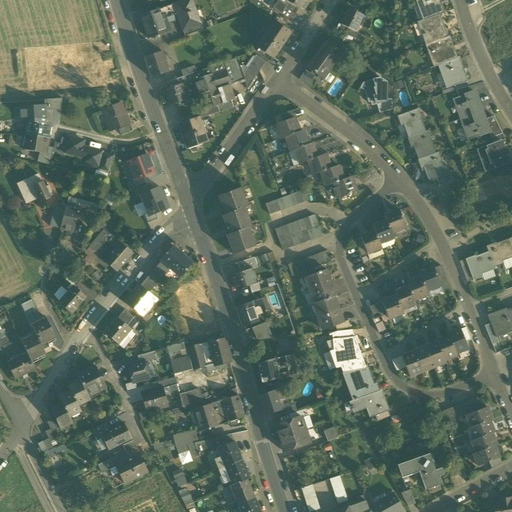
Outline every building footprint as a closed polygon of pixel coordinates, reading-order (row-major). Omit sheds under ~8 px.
[(191,0),(186,0),(173,5),(177,15),(183,31),(201,25),(191,0)] [(287,20),(291,13),(283,7),(286,1),(284,0),(279,0),(277,2),(273,9),(287,20)] [(302,12),(309,0),(284,0),(286,1),(297,8),(302,12)] [(419,6),(424,20),(439,15),(442,13),(439,3),(440,2),(439,0),(415,0),(417,6),(419,6)] [(297,8),(286,1),(283,7),(291,13),(293,14),(297,8)] [(174,16),(177,15),(173,5),(151,12),(151,13),(153,18),(160,16),(162,20),(164,19),(166,18),(174,16)] [(419,6),(417,6),(413,8),(418,22),(424,20),(419,6)] [(138,11),(142,22),(153,18),(151,13),(151,12),(150,7),(138,11)] [(349,29),(355,32),(363,16),(349,9),(341,25),(349,29)] [(426,36),(429,44),(446,38),(441,23),(442,23),(439,15),(424,20),(418,22),(423,37),(426,36)] [(167,27),(166,24),(163,25),(162,20),(160,16),(153,18),(142,22),(148,38),(166,32),(165,28),(167,27)] [(174,16),(166,18),(168,24),(176,21),(174,16)] [(256,48),(273,59),(291,33),(274,21),(269,29),(264,36),(256,48)] [(337,30),(346,35),(349,29),(341,25),(339,24),(336,29),(337,30)] [(183,31),(185,37),(202,30),(201,25),(183,31)] [(349,29),(346,35),(353,39),(355,40),(358,34),(355,32),(349,29)] [(333,36),(342,41),(346,35),(337,30),(333,36)] [(353,39),(346,35),(342,41),(349,45),(353,39)] [(437,66),(438,66),(457,59),(449,36),(446,38),(429,44),(426,45),(429,53),(431,52),(437,66)] [(324,45),(340,56),(343,51),(342,51),(343,49),(328,39),(324,45)] [(308,68),(316,74),(325,80),(328,82),(332,76),(327,73),(340,56),(324,45),(324,44),(308,68)] [(144,58),(151,78),(169,72),(163,53),(144,58)] [(106,81),(104,67),(103,54),(89,55),(91,83),(106,81)] [(77,84),(91,83),(89,55),(74,57),(75,66),(76,78),(77,84)] [(244,80),(247,89),(266,62),(256,55),(243,75),(244,80)] [(65,85),(64,79),(63,68),(62,58),(48,59),(50,86),(65,85)] [(195,81),(199,95),(217,89),(231,84),(231,85),(244,80),(243,75),(237,58),(196,73),(184,77),(179,79),(181,85),(181,84),(182,85),(194,81),(195,81)] [(458,58),(457,59),(438,66),(441,74),(443,73),(448,88),(454,86),(465,82),(466,81),(462,71),(463,70),(458,58)] [(36,88),(50,86),(48,59),(33,61),(34,70),(35,82),(36,88)] [(184,77),(196,73),(193,67),(181,71),(184,77)] [(312,80),(316,74),(308,68),(303,74),(312,80)] [(443,73),(441,74),(436,76),(441,90),(448,88),(443,73)] [(299,80),(311,89),(316,83),(312,80),(303,74),(299,80)] [(312,80),(316,83),(321,86),(325,80),(316,74),(312,80)] [(370,102),(371,106),(377,105),(386,102),(386,100),(386,82),(379,78),(363,83),(360,88),(364,91),(368,103),(370,102)] [(165,83),(167,89),(181,85),(179,79),(165,83)] [(401,80),(392,84),(395,91),(404,88),(401,80)] [(454,86),(456,91),(468,87),(466,81),(465,82),(454,86)] [(165,90),(170,106),(187,100),(191,99),(189,93),(185,95),(182,85),(181,84),(181,85),(167,89),(165,90)] [(222,104),(231,101),(235,99),(231,85),(231,84),(217,89),(222,104)] [(470,93),(468,87),(456,91),(458,98),(470,93)] [(222,104),(217,89),(199,95),(204,110),(217,106),(222,104)] [(454,99),(461,120),(482,112),(474,92),(470,93),(458,98),(454,99)] [(45,106),(45,111),(50,111),(55,110),(57,110),(61,111),(62,99),(44,100),(45,106)] [(377,105),(379,114),(392,110),(392,100),(386,100),(386,102),(377,105)] [(222,104),(217,106),(219,113),(233,109),(231,101),(222,104)] [(101,112),(109,133),(129,126),(129,125),(122,104),(101,112)] [(45,111),(45,106),(21,108),(22,121),(27,122),(28,116),(46,119),(45,111)] [(201,119),(219,113),(217,106),(204,110),(198,112),(201,119)] [(404,126),(409,138),(426,132),(421,120),(422,119),(419,110),(398,117),(402,127),(404,126)] [(280,116),(282,122),(294,118),(291,112),(280,116)] [(484,120),(482,112),(461,120),(464,127),(469,140),(489,133),(487,127),(484,120)] [(282,122),(280,116),(280,115),(274,117),(277,124),(282,122)] [(27,122),(25,136),(32,137),(32,135),(43,137),(42,139),(49,140),(51,129),(45,128),(46,119),(28,116),(27,122)] [(487,127),(497,123),(493,117),(484,120),(487,127)] [(180,125),(188,147),(204,142),(203,141),(203,140),(200,133),(204,131),(200,118),(180,125)] [(282,139),(286,137),(299,133),(294,118),(282,122),(277,124),(282,139)] [(489,133),(491,138),(502,134),(497,123),(487,127),(489,133)] [(404,126),(402,127),(398,128),(402,141),(408,139),(409,138),(404,126)] [(119,132),(120,137),(132,133),(130,127),(129,128),(119,132)] [(469,140),(464,127),(456,130),(461,143),(469,140)] [(291,151),(295,150),(308,145),(303,131),(299,133),(286,137),(291,151)] [(429,131),(426,132),(409,138),(408,139),(412,149),(414,148),(419,160),(436,154),(432,141),(433,141),(429,131)] [(491,138),(493,144),(500,141),(504,140),(502,134),(491,138)] [(47,146),(49,140),(42,139),(43,137),(32,135),(32,137),(25,136),(23,150),(39,153),(46,154),(47,146)] [(98,168),(102,153),(102,152),(87,148),(87,149),(82,148),(84,141),(68,137),(65,153),(84,158),(83,164),(98,168)] [(476,150),(480,160),(507,151),(505,146),(502,147),(500,141),(493,144),(476,150)] [(300,164),(309,161),(318,158),(312,143),(308,145),(295,150),(300,164)] [(43,164),(49,165),(53,148),(47,146),(46,154),(43,164)] [(295,150),(291,151),(288,152),(293,167),(300,164),(295,150)] [(508,155),(507,151),(480,160),(484,173),(511,162),(510,156),(506,157),(506,156),(508,155)] [(43,164),(46,154),(39,153),(37,162),(43,164)] [(98,171),(108,173),(114,156),(102,153),(98,168),(98,171)] [(438,153),(436,154),(419,160),(417,161),(421,170),(423,169),(428,182),(436,179),(445,176),(440,163),(441,162),(438,153)] [(135,181),(144,177),(153,174),(146,155),(127,162),(135,181)] [(314,175),(322,172),(331,169),(326,155),(318,158),(309,161),(314,175)] [(327,186),(334,184),(344,180),(338,166),(331,169),(322,172),(327,186)] [(94,170),(84,167),(83,173),(92,176),(94,170)] [(418,169),(411,172),(415,181),(421,179),(418,169)] [(107,173),(96,170),(94,176),(106,179),(107,173)] [(26,204),(38,198),(33,187),(42,182),(38,174),(16,184),(19,189),(22,188),(28,201),(25,202),(26,204)] [(436,179),(439,186),(452,181),(449,174),(445,176),(436,179)] [(144,177),(135,181),(127,184),(130,189),(146,183),(144,177)] [(351,177),(344,180),(334,184),(340,198),(357,192),(351,177)] [(43,182),(42,182),(33,187),(38,198),(41,203),(51,198),(48,192),(51,190),(49,185),(46,187),(43,182)] [(140,196),(153,191),(150,183),(134,192),(137,198),(140,197),(140,196)] [(22,188),(19,189),(25,202),(28,201),(22,188)] [(148,213),(149,216),(155,213),(168,208),(160,188),(153,191),(140,196),(140,197),(143,202),(148,213)] [(218,197),(225,215),(245,208),(247,207),(241,188),(218,197)] [(299,192),(303,202),(309,200),(305,190),(299,192)] [(299,192),(294,194),(298,205),(303,202),(299,192)] [(108,194),(103,198),(110,207),(115,204),(108,194)] [(292,207),(298,205),(294,194),(288,196),(292,207)] [(286,209),(292,207),(288,196),(282,198),(286,209)] [(86,205),(93,207),(98,208),(98,205),(68,198),(67,204),(78,207),(79,203),(86,205)] [(281,211),(286,209),(282,198),(277,200),(281,211)] [(276,213),(281,211),(277,200),(272,202),(276,213)] [(148,213),(143,202),(134,206),(138,217),(144,215),(148,213)] [(269,215),(276,213),(272,202),(266,204),(269,215)] [(50,226),(61,229),(66,206),(56,203),(50,226)] [(77,216),(83,218),(86,205),(79,203),(78,207),(79,207),(77,216)] [(60,229),(73,233),(75,223),(73,223),(75,215),(77,216),(79,207),(78,207),(67,204),(66,206),(61,229),(60,229)] [(93,207),(86,205),(83,218),(90,219),(93,207)] [(222,216),(229,235),(249,228),(251,227),(245,208),(225,215),(222,216)] [(385,216),(386,221),(391,233),(406,228),(399,211),(385,216)] [(157,219),(155,213),(149,216),(148,213),(144,215),(147,223),(157,219)] [(314,215),(309,218),(312,228),(318,225),(314,215)] [(96,221),(103,228),(107,224),(100,217),(96,221)] [(309,218),(303,220),(307,230),(312,228),(309,218)] [(303,220),(297,222),(301,232),(307,230),(303,220)] [(374,231),(379,243),(393,238),(391,233),(386,221),(373,227),(374,231)] [(297,222),(292,224),(296,234),(301,232),(297,222)] [(292,224),(286,226),(290,236),(296,234),(292,224)] [(318,225),(312,228),(316,238),(322,236),(318,225)] [(286,226),(281,228),(285,238),(290,236),(286,226)] [(255,247),(249,228),(229,235),(226,236),(233,255),(255,247)] [(279,241),(285,238),(281,228),(275,230),(279,241)] [(311,241),(316,238),(312,228),(307,230),(311,241)] [(90,248),(96,253),(111,235),(105,230),(90,248)] [(305,243),(311,241),(307,230),(301,232),(305,243)] [(367,254),(381,248),(379,243),(374,231),(360,237),(362,242),(367,254)] [(299,245),(305,243),(301,232),(296,234),(299,245)] [(294,247),(299,245),(296,234),(290,236),(294,247)] [(415,242),(422,245),(425,238),(418,235),(415,242)] [(289,249),(294,247),(290,236),(285,238),(289,249)] [(104,260),(117,272),(133,254),(113,237),(108,243),(114,249),(104,260)] [(283,251),(289,249),(285,238),(279,241),(283,251)] [(394,241),(393,238),(379,243),(381,248),(382,249),(393,245),(394,241)] [(486,247),(488,252),(494,267),(504,264),(503,261),(511,257),(511,248),(509,240),(496,244),(496,243),(486,247)] [(356,244),(361,256),(367,254),(362,242),(356,244)] [(170,269),(180,277),(193,263),(182,254),(185,251),(175,243),(170,243),(163,251),(166,254),(160,260),(162,262),(170,269)] [(96,253),(90,248),(85,254),(87,256),(83,261),(89,266),(98,255),(96,253)] [(381,248),(367,254),(369,260),(384,255),(382,249),(381,248)] [(327,251),(322,253),(326,263),(331,261),(327,251)] [(267,254),(271,266),(277,264),(273,252),(267,254)] [(494,269),(494,267),(488,252),(475,257),(475,256),(465,260),(473,280),(482,277),(481,274),(493,270),(494,269)] [(320,266),(326,263),(322,253),(316,255),(320,266)] [(269,262),(266,254),(260,256),(263,264),(269,262)] [(314,268),(320,266),(316,255),(311,257),(314,268)] [(308,270),(314,268),(311,257),(305,259),(308,270)] [(511,257),(503,261),(504,264),(506,270),(511,267),(511,257)] [(254,258),(237,263),(240,273),(244,271),(253,269),(258,267),(254,258)] [(303,272),(308,270),(305,259),(299,262),(303,272)] [(459,262),(467,283),(473,281),(473,280),(465,260),(459,262)] [(388,266),(388,264),(381,261),(378,267),(386,271),(388,266)] [(162,262),(157,268),(152,273),(141,287),(149,293),(160,280),(164,276),(170,269),(162,262)] [(297,274),(303,272),(299,262),(294,263),(297,274)] [(292,276),(297,274),(294,263),(288,266),(292,276)] [(434,268),(440,285),(447,282),(440,266),(434,268)] [(419,274),(421,278),(426,291),(440,285),(434,268),(419,274)] [(253,269),(244,271),(249,286),(258,283),(253,269)] [(306,278),(311,290),(331,283),(327,270),(306,278)] [(496,277),(493,270),(481,274),(482,277),(484,281),(496,277)] [(97,271),(91,275),(95,282),(101,278),(97,271)] [(240,273),(232,276),(234,282),(237,290),(249,286),(244,271),(240,273)] [(67,277),(77,286),(82,281),(72,272),(67,277)] [(407,284),(408,287),(414,300),(428,295),(426,291),(421,278),(407,284)] [(450,289),(447,282),(440,285),(442,292),(450,289)] [(249,286),(252,293),(260,290),(258,283),(249,286)] [(311,290),(316,303),(334,297),(336,296),(331,283),(311,290)] [(125,301),(142,317),(157,300),(149,293),(141,287),(139,285),(125,301)] [(208,309),(200,285),(179,292),(185,311),(181,313),(189,335),(206,329),(210,328),(204,310),(208,309)] [(429,297),(442,292),(440,285),(426,291),(428,295),(429,297)] [(73,287),(67,293),(59,303),(71,314),(85,297),(73,287)] [(395,293),(396,296),(401,309),(403,308),(406,314),(417,309),(414,304),(415,304),(414,300),(408,287),(395,293)] [(54,296),(59,303),(67,293),(61,288),(54,296)] [(308,306),(313,304),(316,303),(311,290),(303,293),(308,306)] [(403,313),(401,309),(396,296),(382,302),(386,313),(388,319),(392,318),(403,313)] [(260,306),(262,313),(270,311),(265,297),(253,302),(255,308),(260,306)] [(313,304),(318,318),(338,310),(334,297),(316,303),(313,304)] [(22,306),(31,325),(42,319),(33,300),(22,306)] [(235,307),(242,328),(258,322),(256,316),(254,308),(251,302),(235,307)] [(370,307),(374,318),(386,313),(382,302),(370,307)] [(262,314),(262,313),(260,306),(255,308),(254,308),(256,316),(262,314)] [(118,318),(127,326),(134,318),(125,310),(118,318)] [(343,322),(338,310),(318,318),(323,331),(335,326),(343,323),(343,322)] [(508,334),(511,332),(511,312),(511,311),(504,314),(503,310),(487,315),(491,324),(496,338),(497,338),(496,334),(506,330),(508,334)] [(405,320),(403,315),(403,313),(392,318),(394,324),(405,320)] [(31,325),(36,334),(43,349),(49,346),(47,342),(55,338),(45,318),(42,319),(31,325)] [(104,333),(118,345),(127,335),(131,329),(127,326),(118,318),(117,318),(104,333)] [(335,326),(337,332),(350,327),(348,321),(343,322),(343,323),(335,326)] [(375,325),(378,333),(385,330),(382,322),(375,325)] [(257,340),(273,338),(266,323),(252,329),(257,340)] [(491,324),(485,326),(492,344),(498,342),(496,338),(491,324)] [(447,333),(448,335),(455,352),(467,347),(460,328),(447,333)] [(208,336),(206,329),(189,335),(191,341),(208,336)] [(332,333),(333,339),(354,337),(351,330),(337,332),(332,333)] [(46,354),(43,349),(36,334),(21,341),(27,353),(31,361),(46,354)] [(127,335),(118,345),(123,348),(131,339),(127,335)] [(436,340),(437,342),(444,358),(456,354),(455,352),(448,335),(436,340)] [(0,346),(9,342),(5,336),(0,338),(0,346)] [(354,337),(333,339),(334,350),(330,352),(336,368),(341,367),(343,373),(367,368),(366,368),(354,337),(354,338),(354,337)] [(209,342),(202,344),(207,366),(225,361),(230,360),(224,339),(209,342)] [(12,348),(9,342),(0,346),(0,351),(1,353),(12,348)] [(437,342),(425,346),(433,365),(445,360),(444,358),(437,342)] [(167,348),(169,354),(180,351),(185,350),(185,349),(183,343),(167,348)] [(188,348),(190,357),(193,369),(193,370),(206,366),(207,366),(202,344),(188,348)] [(425,346),(413,351),(421,370),(433,365),(425,346)] [(433,365),(434,368),(446,363),(445,361),(457,356),(456,354),(468,349),(467,347),(455,352),(456,354),(444,358),(445,360),(433,365)] [(188,348),(185,349),(185,350),(180,351),(182,358),(185,358),(190,357),(188,348)] [(422,372),(421,370),(413,351),(401,356),(401,357),(406,367),(410,377),(411,378),(422,374),(421,373),(422,372)] [(138,357),(139,362),(144,361),(144,362),(155,359),(153,352),(138,357)] [(329,370),(336,368),(330,352),(323,354),(329,370)] [(35,369),(31,361),(27,353),(13,360),(14,362),(7,366),(14,379),(35,369)] [(289,376),(290,376),(298,375),(293,355),(285,357),(289,375),(289,376)] [(391,361),(397,371),(406,367),(401,357),(391,361)] [(170,361),(174,374),(188,370),(185,358),(182,358),(170,361)] [(257,363),(261,383),(279,379),(275,360),(257,363)] [(132,382),(132,384),(135,383),(149,379),(146,367),(144,362),(144,361),(139,362),(127,366),(132,382)] [(226,366),(225,361),(207,366),(206,366),(207,371),(226,366)] [(77,375),(80,380),(88,397),(106,388),(95,366),(77,375)] [(146,367),(149,379),(156,377),(153,366),(146,367)] [(369,374),(367,368),(343,373),(348,387),(351,386),(356,400),(367,396),(365,389),(372,386),(368,375),(369,374)] [(162,387),(162,389),(177,385),(175,377),(158,382),(159,388),(162,387)] [(68,386),(71,392),(78,405),(89,399),(88,397),(80,380),(68,386)] [(137,388),(135,383),(132,384),(132,382),(125,384),(127,391),(137,388)] [(177,385),(162,389),(164,393),(178,389),(177,385)] [(365,389),(367,396),(378,391),(376,385),(372,386),(365,389)] [(141,393),(147,412),(150,411),(156,409),(156,408),(167,405),(164,393),(162,389),(162,387),(159,388),(141,393)] [(275,390),(278,402),(287,399),(283,388),(275,390)] [(191,392),(194,403),(195,402),(196,402),(198,401),(199,401),(201,400),(199,389),(191,392)] [(236,389),(225,392),(227,399),(238,396),(236,389)] [(258,396),(265,416),(281,411),(278,402),(275,390),(258,396)] [(378,391),(367,396),(356,400),(349,402),(353,413),(366,408),(370,417),(374,415),(377,422),(389,417),(387,411),(383,398),(381,399),(378,391)] [(59,398),(62,404),(69,417),(81,411),(78,405),(71,392),(59,398)] [(199,401),(198,401),(196,402),(195,402),(194,403),(191,392),(180,395),(183,406),(181,407),(182,413),(183,413),(189,411),(192,410),(194,410),(194,409),(197,408),(200,407),(211,404),(209,397),(201,400),(199,401)] [(201,431),(209,429),(217,426),(245,418),(238,396),(227,399),(211,404),(200,407),(197,408),(194,409),(194,410),(197,417),(201,431)] [(479,397),(473,399),(478,411),(483,408),(479,397)] [(472,413),(478,411),(473,399),(468,401),(472,413)] [(468,414),(472,413),(468,401),(462,403),(467,415),(468,414)] [(347,415),(353,413),(349,402),(343,404),(347,415)] [(465,415),(467,415),(462,403),(457,406),(461,417),(465,415)] [(72,423),(69,417),(62,404),(50,409),(60,428),(72,423)] [(285,416),(288,415),(297,412),(295,405),(283,409),(285,416)] [(456,419),(461,417),(457,406),(451,408),(456,419)] [(174,415),(182,413),(181,407),(172,410),(174,415)] [(468,414),(473,427),(489,420),(491,420),(487,407),(483,408),(478,411),(472,413),(468,414)] [(450,421),(456,419),(451,408),(445,410),(450,421)] [(307,415),(305,409),(297,412),(288,415),(290,420),(301,417),(307,415)] [(192,410),(189,411),(191,419),(197,417),(194,410),(192,410)] [(444,424),(450,421),(445,410),(440,412),(440,413),(444,424)] [(139,414),(141,421),(152,417),(150,411),(147,412),(139,414)] [(99,419),(102,425),(106,422),(112,419),(110,414),(99,419)] [(400,414),(390,417),(393,425),(403,421),(400,414)] [(309,415),(307,415),(301,417),(305,430),(313,427),(309,415)] [(274,426),(279,438),(305,430),(301,417),(290,420),(274,426)] [(47,423),(50,429),(52,433),(57,430),(52,420),(47,423)] [(470,428),(475,440),(491,433),(494,432),(489,420),(473,427),(470,428)] [(109,427),(106,422),(102,425),(93,429),(95,434),(109,427)] [(125,442),(131,438),(123,423),(117,426),(117,427),(110,431),(101,435),(102,437),(105,443),(104,443),(107,449),(108,449),(125,441),(125,442)] [(375,429),(378,435),(385,431),(382,426),(375,429)] [(110,431),(109,427),(95,434),(98,439),(102,437),(101,435),(110,431)] [(324,432),(327,442),(338,438),(334,428),(324,432)] [(55,439),(52,433),(50,429),(45,432),(48,439),(50,442),(55,439)] [(195,433),(197,442),(208,440),(213,439),(209,429),(201,431),(195,433)] [(375,429),(366,433),(370,439),(378,435),(375,429)] [(310,442),(305,430),(279,438),(283,452),(295,448),(294,447),(310,442)] [(175,442),(176,447),(187,444),(194,443),(197,442),(195,433),(194,432),(174,437),(174,440),(175,442)] [(473,440),(477,452),(493,446),(496,445),(491,433),(475,440),(473,440)] [(213,439),(208,440),(213,451),(217,449),(234,442),(231,435),(213,439)] [(102,437),(98,439),(93,442),(98,453),(107,449),(104,443),(105,443),(102,437)] [(53,449),(50,442),(48,439),(43,441),(48,451),(53,449)] [(122,445),(126,451),(136,446),(133,440),(122,445)] [(200,457),(213,451),(208,440),(197,442),(194,443),(200,457)] [(42,454),(48,451),(43,441),(37,444),(42,454)] [(155,452),(176,447),(175,442),(168,443),(160,445),(160,444),(153,446),(155,452)] [(220,457),(225,467),(242,460),(234,442),(217,449),(217,450),(220,457)] [(194,443),(187,444),(190,451),(193,459),(200,457),(194,443)] [(64,444),(54,449),(56,454),(67,449),(64,444)] [(180,455),(190,451),(187,444),(176,447),(180,455)] [(498,458),(493,446),(477,452),(476,453),(480,464),(476,466),(477,466),(488,462),(498,458)] [(126,451),(121,453),(125,461),(131,458),(126,451)] [(121,453),(109,460),(113,468),(118,465),(117,465),(125,461),(121,453)] [(480,464),(476,453),(474,453),(472,454),(476,466),(480,464)] [(117,465),(118,465),(122,473),(126,483),(148,472),(139,454),(131,458),(125,461),(117,465)] [(317,454),(291,463),(298,484),(324,475),(317,454)] [(418,473),(424,491),(441,485),(436,471),(434,471),(428,454),(411,460),(412,462),(397,467),(401,478),(418,473)] [(218,470),(225,467),(220,457),(213,460),(218,470)] [(499,457),(498,458),(488,462),(491,469),(502,463),(499,457)] [(376,467),(372,458),(364,461),(368,471),(376,467)] [(110,469),(113,468),(109,460),(98,465),(102,473),(110,469)] [(231,482),(232,485),(247,479),(249,478),(242,460),(225,467),(231,482)] [(450,466),(454,477),(459,475),(455,464),(450,466)] [(113,477),(122,473),(118,465),(113,468),(110,469),(113,477)] [(225,467),(218,470),(224,485),(231,482),(225,467)] [(175,480),(183,476),(180,469),(171,473),(175,480)] [(183,476),(175,480),(178,488),(187,484),(184,476),(183,476)] [(329,480),(337,505),(347,502),(339,477),(329,480)] [(230,487),(238,505),(254,497),(247,479),(232,485),(230,487)] [(301,489),(308,511),(310,511),(319,509),(311,486),(301,489)] [(401,494),(408,507),(415,504),(410,490),(401,494)] [(180,495),(183,502),(192,498),(189,491),(180,495)] [(376,511),(401,511),(404,511),(394,493),(380,501),(382,504),(374,508),(376,511)] [(349,500),(352,507),(366,502),(364,495),(349,500)] [(260,511),(254,497),(238,505),(240,511),(260,511)] [(511,511),(511,500),(493,503),(494,510),(494,511),(511,511)] [(358,511),(368,508),(366,502),(352,507),(348,508),(349,511),(358,511)]
